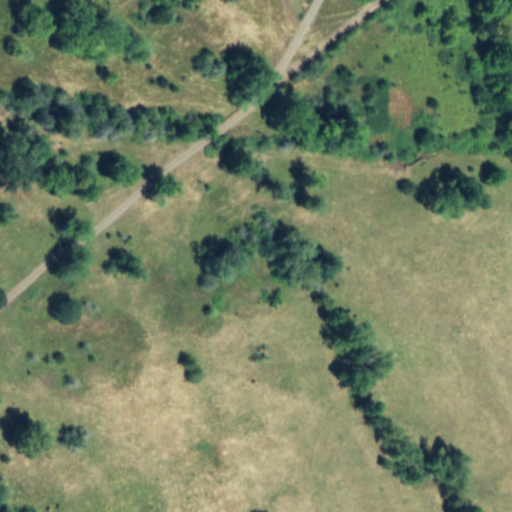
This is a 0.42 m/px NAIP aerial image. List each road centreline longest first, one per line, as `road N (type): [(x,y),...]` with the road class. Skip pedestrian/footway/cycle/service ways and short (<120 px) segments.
road 1 (track): [(0,312),(253,109),(277,83),(321,0)]
road 2 (track): [(277,83),(391,0)]
